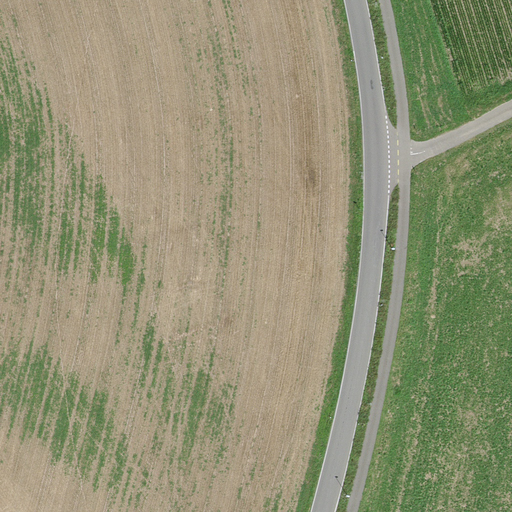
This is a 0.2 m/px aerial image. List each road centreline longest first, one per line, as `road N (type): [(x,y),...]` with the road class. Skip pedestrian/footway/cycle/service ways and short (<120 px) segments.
road 1 (residential): [(356,0),(375,118),(376,215),(365,321),(322,511)]
road 2 (track): [(511,107),(426,151),(377,155)]
